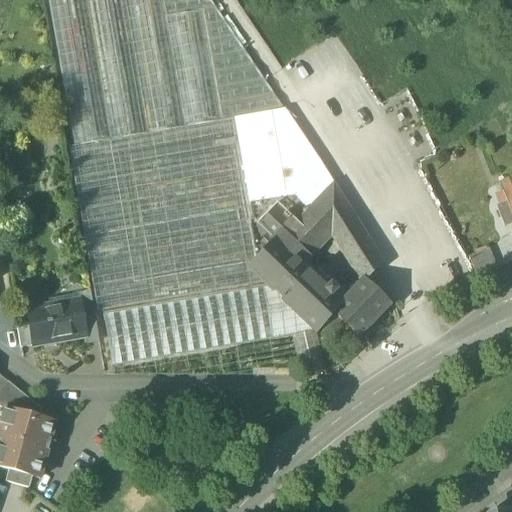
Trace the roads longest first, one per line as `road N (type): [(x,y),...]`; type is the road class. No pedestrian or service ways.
road 1 (residential): [(353,408),(301,385),(42,384),(0,350)]
road 2 (secondary): [(353,408),(511,318)]
road 3 (secondary): [(236,511),(353,408)]
